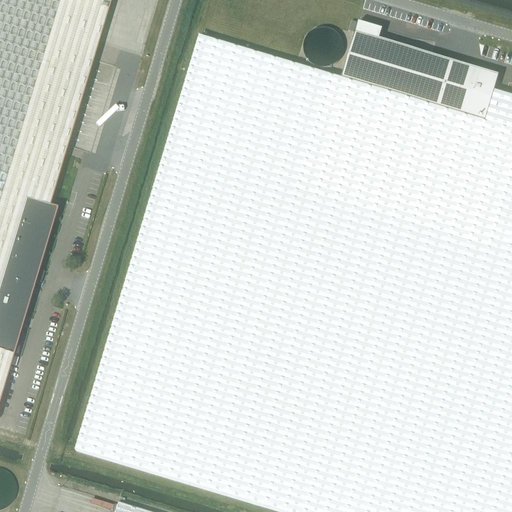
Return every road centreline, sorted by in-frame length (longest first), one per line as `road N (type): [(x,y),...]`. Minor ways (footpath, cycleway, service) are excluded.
road 1 (unclassified): [(24,511),(177,0)]
road 2 (unknown): [(50,275),(8,416)]
road 3 (unknown): [(50,275),(99,141)]
road 4 (unclassified): [(511,35),(392,0)]
